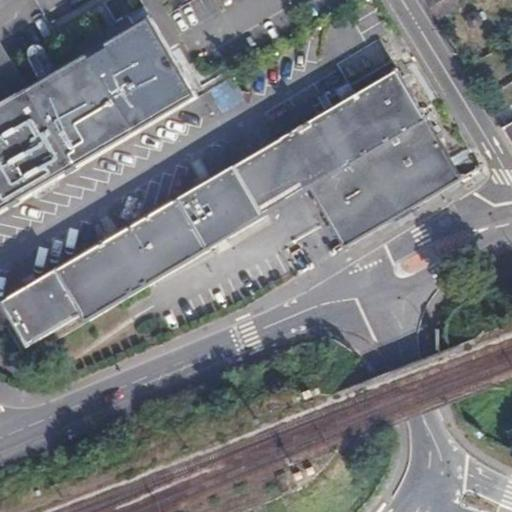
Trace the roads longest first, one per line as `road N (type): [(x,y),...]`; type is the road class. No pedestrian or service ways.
road 1 (tertiary): [(0,436),(384,286)]
road 2 (residential): [(403,0),(511,188)]
road 3 (secondary): [(435,484),(435,443),(384,286)]
road 4 (secondary): [(384,286),(511,228)]
